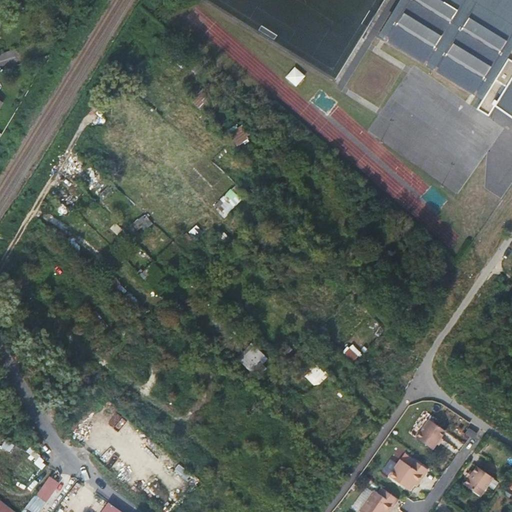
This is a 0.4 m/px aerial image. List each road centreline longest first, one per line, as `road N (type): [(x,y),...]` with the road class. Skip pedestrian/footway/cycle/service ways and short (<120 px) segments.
road 1 (secondary): [(304,329),(264,330),(163,305),(33,201)]
road 2 (unclassified): [(320,353),(176,511)]
road 3 (unclassified): [(0,352),(53,448),(131,511)]
road 4 (secondary): [(511,194),(442,266),(364,316)]
road 5 (unclassified): [(0,266),(93,109)]
